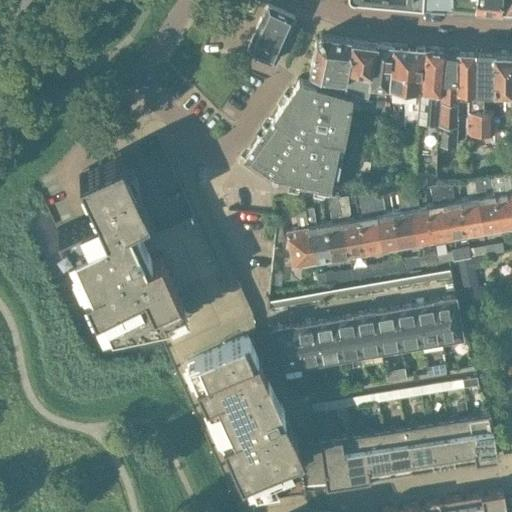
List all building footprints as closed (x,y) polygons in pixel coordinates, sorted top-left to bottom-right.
[(247,48),(274,60),(295,15),(267,2),(247,48)] [(316,38),(309,72),(316,73),(315,78),(323,80),(322,80),(343,85),(345,70),(350,37),(333,35),(321,34),(316,38)] [(375,42),(375,41),(350,37),(345,70),(350,71),(351,67),(359,68),(358,73),(369,75),(375,42)] [(387,84),(392,43),(375,41),(375,42),(369,75),(358,73),(350,71),(345,70),(343,85),(366,91),(367,84),(371,85),(371,92),(385,93),(387,84)] [(419,87),(423,45),(392,43),(387,84),(385,93),(390,94),(392,96),(400,97),(402,94),(404,95),(403,122),(416,123),(418,87),(419,87)] [(443,54),(444,47),(425,45),(423,45),(419,87),(418,87),(416,123),(413,187),(416,187),(435,184),(437,141),(443,54)] [(461,79),(462,48),(444,47),(443,54),(437,141),(456,142),(457,120),(455,119),(456,114),(466,114),(467,88),(456,88),(456,79),(461,79)] [(473,89),(474,48),(462,48),(461,79),(456,79),(456,88),(467,88),(473,89)] [(492,119),(493,49),(474,48),(473,89),(467,88),(466,114),(465,127),(492,128),(492,119)] [(511,50),(493,49),(492,119),(492,128),(492,138),(494,138),(494,151),(506,151),(507,138),(511,139),(511,130),(511,50)] [(351,91),(297,78),(270,117),(243,157),(272,177),(279,167),(280,167),(278,176),(333,187),(351,91)] [(97,210),(57,228),(94,309),(103,329),(111,328),(169,318),(188,315),(184,305),(160,253),(151,257),(147,247),(141,250),(133,232),(138,230),(134,220),(148,214),(120,153),(79,171),(97,210)] [(511,223),(511,195),(508,173),(491,176),(500,226),(511,223)] [(500,226),(491,176),(473,179),(482,229),(500,226)] [(482,229),(473,179),(465,180),(468,198),(460,199),(466,232),(482,229)] [(466,232),(460,199),(453,200),(450,183),(440,184),(449,235),(466,232)] [(449,235),(440,184),(430,186),(430,192),(432,191),(434,204),(426,205),(432,238),(449,235)] [(432,238),(426,205),(414,207),(417,202),(416,187),(413,187),(405,188),(415,241),(432,238)] [(399,210),(392,211),(398,244),(415,241),(405,188),(396,188),(399,210)] [(371,190),(358,193),(362,215),(358,216),(364,250),(381,247),(372,197),(371,190)] [(381,190),(371,190),(372,197),(381,247),(398,244),(392,211),(385,212),(381,190)] [(348,253),(337,195),(337,193),(327,194),(331,221),(325,223),(331,256),(348,253)] [(364,250),(358,216),(348,218),(347,215),(350,211),(347,194),(337,195),(348,253),(364,250)] [(331,256),(325,223),(314,225),(313,220),(314,220),(312,207),(304,208),(313,259),(331,256)] [(313,259),(304,208),(294,210),(297,228),(286,230),(292,263),(313,259)] [(282,222),(276,224),(274,242),(284,239),(282,222)] [(500,243),(485,246),(486,253),(502,250),(500,243)] [(486,253),(485,246),(485,244),(468,247),(470,256),(486,253)] [(470,256),(468,247),(451,250),(453,259),(470,256)] [(453,259),(451,250),(434,253),(436,262),(453,259)] [(436,262),(434,253),(422,255),(424,264),(436,262)] [(417,256),(400,259),(402,268),(418,265),(417,256)] [(462,288),(474,285),(468,257),(457,259),(462,288)] [(402,268),(400,259),(384,262),(386,271),(402,268)] [(382,272),(380,262),(367,264),(368,274),(382,272)] [(368,274),(367,264),(350,267),(352,278),(368,274)] [(352,278),(350,267),(333,270),(335,281),(352,278)] [(449,267),(429,270),(430,277),(435,276),(451,274),(449,267)] [(429,270),(409,274),(410,281),(426,278),(430,277),(429,270)] [(330,280),(328,271),(316,273),(317,283),(330,280)] [(409,274),(389,277),(390,284),(395,283),(410,281),(409,274)] [(389,277),(369,281),(370,288),(386,285),(390,284),(389,277)] [(369,281),(349,284),(350,291),(366,289),(370,288),(369,281)] [(349,284),(329,288),(330,295),(334,294),(350,291),(349,284)] [(329,288),(309,291),(310,298),(326,296),(330,295),(329,288)] [(309,291),(289,295),(290,302),(294,301),(310,298),(309,291)] [(455,293),(434,297),(441,338),(462,334),(455,293)] [(289,295),(268,298),(270,305),(285,303),(290,302),(289,295)] [(433,298),(414,302),(421,341),(441,338),(434,297),(433,297),(433,298)] [(414,302),(394,305),(401,345),(421,341),(414,302)] [(375,307),(374,307),(381,348),(401,345),(394,305),(375,309),(375,307)] [(374,307),(354,311),(361,352),(381,348),(374,307)] [(346,314),(334,316),(341,355),(361,352),(354,311),(353,311),(353,312),(346,314)] [(334,316),(314,319),(321,359),(341,355),(334,316)] [(294,321),(293,322),(301,362),(321,359),(314,319),(294,323),(294,321)] [(293,322),(272,325),(280,366),(301,362),(293,322)] [(243,334),(187,360),(248,495),(324,482),(326,482),(325,480),(324,472),(323,472),(323,471),(317,438),(305,440),(298,441),(248,332),(243,334)] [(478,383),(477,375),(462,377),(464,385),(478,383)] [(490,409),(468,413),(476,457),(485,456),(487,456),(489,455),(490,455),(498,454),(496,445),(490,409)] [(468,413),(447,417),(454,461),(464,459),(465,459),(468,459),(469,458),(476,457),(468,413)] [(447,417),(426,420),(433,464),(443,463),(444,463),(447,462),(448,462),(454,461),(447,417)] [(426,420),(404,424),(412,468),(422,466),(423,466),(425,466),(426,465),(433,464),(426,420)] [(404,424),(383,427),(390,471),(400,470),(401,470),(404,469),(405,469),(412,468),(404,424)] [(383,427),(362,431),(369,475),(379,473),(380,473),(382,473),(384,472),(390,471),(383,427)] [(362,431),(340,434),(348,478),(357,477),(358,477),(361,476),(362,476),(369,475),(362,431)] [(318,438),(317,438),(323,471),(323,472),(324,472),(325,480),(326,482),(336,480),(337,480),(340,480),(341,479),(348,478),(340,434),(318,438)] [(503,486),(501,487),(480,490),(483,511),(507,511),(505,497),(503,486)] [(483,511),(480,490),(459,494),(462,511),(483,511)] [(462,511),(459,494),(438,497),(440,511),(462,511)] [(440,511),(438,497),(416,501),(418,511),(440,511)] [(418,511),(416,501),(395,504),(396,511),(418,511)]
